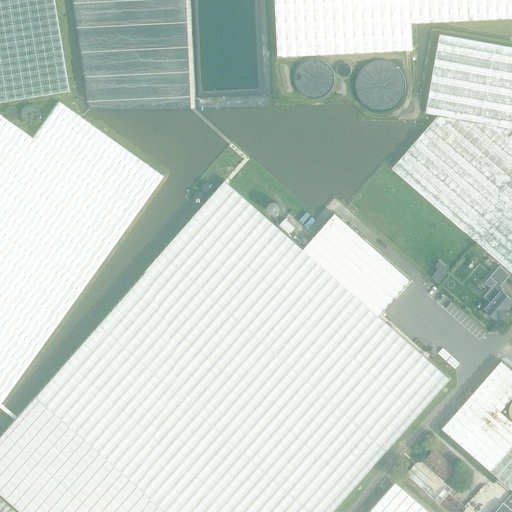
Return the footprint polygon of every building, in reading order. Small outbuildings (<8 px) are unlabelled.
[(0,0),(0,102),(69,92),(53,0),(0,0)] [(511,0),(273,0),(276,56),(411,49),(410,21),(420,21),(511,17),(511,0)] [(440,118),(394,169),(457,225),(511,273),(511,139),(511,137),(511,47),(441,35),(431,95),(428,111),(440,118)] [(333,82),(333,81),(332,78),(331,75),(329,71),(327,68),(324,66),(321,65),(317,64),(314,64),(310,64),(307,65),(304,67),(302,69),(300,72),(298,75),(297,78),(297,82),(297,85),(298,88),(300,91),(302,94),(306,97),(309,98),(312,99),(314,99),(318,99),(321,98),(324,97),(327,94),(329,92),(331,88),(332,85),(333,82)] [(403,88),(402,83),(401,80),(399,75),(396,72),(392,69),(388,67),(385,66),(380,65),(376,66),(371,67),(367,69),(364,72),(362,75),(360,79),(358,83),(358,88),(358,92),(360,96),(361,100),(364,103),(367,106),(371,108),(375,110),(379,110),(384,110),(389,108),(392,107),(396,104),(399,100),(401,96),(402,93),(403,88)] [(0,403),(32,359),(80,292),(164,177),(111,140),(59,102),(32,139),(32,138),(0,115),(0,403)] [(7,107),(7,116),(16,117),(17,107),(7,107)] [(41,120),(41,116),(38,112),(35,110),(31,109),(29,110),(27,110),(24,112),(23,114),(21,116),(21,120),(21,123),(23,126),(25,128),(27,129),(28,130),(30,130),(34,130),(36,128),(38,127),(39,126),(40,124),(41,122),(41,120)] [(225,181),(0,436),(0,494),(20,511),(331,511),(449,378),(379,316),(303,249),(225,181)] [(335,213),(303,249),(379,316),(411,279),(335,213)] [(285,219),(279,225),(289,234),(294,227),(285,219)] [(439,269),(432,277),(438,283),(449,270),(443,264),(439,269)] [(497,318),(499,320),(507,311),(505,309),(511,301),(511,300),(501,291),(503,288),(500,285),(510,275),(509,274),(500,266),(490,276),(497,282),(484,296),(487,298),(490,301),(484,309),(496,320),(497,318)] [(433,348),(429,353),(433,356),(437,351),(433,348)] [(511,445),(511,422),(500,412),(511,397),(511,371),(501,361),(441,430),(489,471),(511,445)] [(511,511),(511,445),(489,471),(511,491),(511,511),(428,511),(395,483),(369,511),(511,511)] [(444,480),(454,469),(433,451),(423,462),(444,480)] [(439,502),(449,511),(456,511),(462,506),(448,493),(451,489),(421,462),(416,463),(406,474),(438,503),(439,502)] [(511,511),(511,495),(511,494),(504,502),(503,502),(493,511),(511,511)] [(0,511),(12,511),(0,501),(0,511)]
